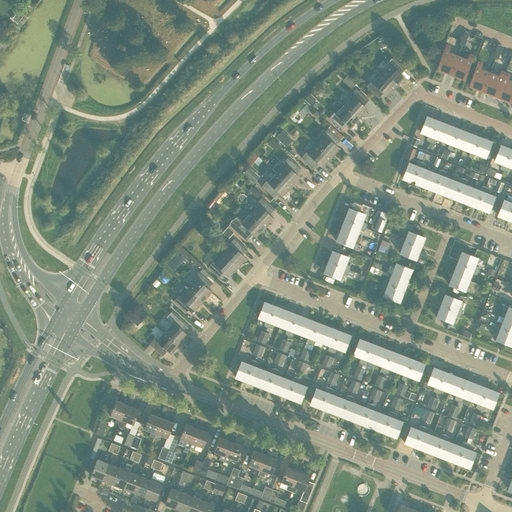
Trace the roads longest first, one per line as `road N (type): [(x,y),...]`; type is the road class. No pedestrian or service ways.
road 1 (primary): [(82,319),(157,205),(238,110),(325,30),(374,0)]
road 2 (primary): [(332,0),(274,40),(182,134),(64,299)]
road 3 (residential): [(480,505),(173,384)]
road 4 (residential): [(340,172),(511,240)]
road 5 (tertiary): [(17,172),(80,0)]
road 6 (primary): [(0,490),(72,338)]
road 7 (residential): [(255,276),(390,333)]
road 8 (tertiary): [(11,194),(3,215),(8,252),(53,320)]
road 9 (residential): [(255,276),(173,384)]
road 10 (residential): [(340,172),(255,276)]
road 11 (tertiary): [(64,299),(27,260),(11,194)]
road 12 (primary): [(53,320),(0,428)]
road 13 (residential): [(428,98),(413,97),(340,172)]
